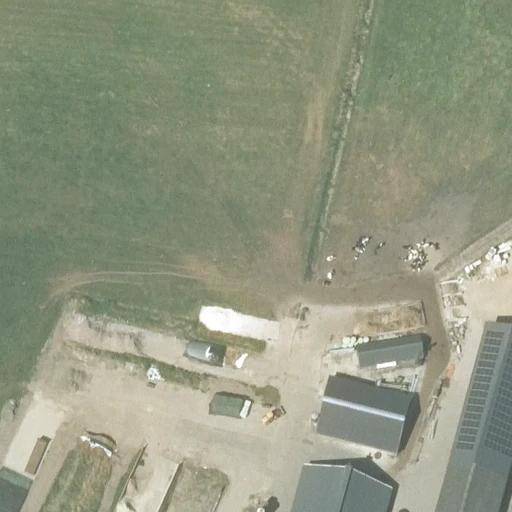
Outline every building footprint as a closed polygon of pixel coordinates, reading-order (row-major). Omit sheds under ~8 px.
[(353,309),(413,300),(409,273),(349,282),(353,309)] [(386,327),(417,322),(414,306),(383,312),(386,327)] [(511,338),(487,332),(439,511),(498,511),(511,465),(511,338)] [(423,362),(419,339),(355,350),(359,373),(423,362)] [(411,402),(329,382),(314,439),(396,459),(411,402)] [(384,511),(390,494),(306,471),(294,511),(384,511)]
